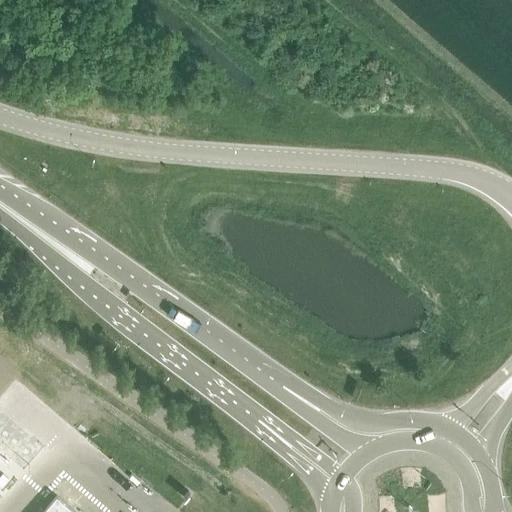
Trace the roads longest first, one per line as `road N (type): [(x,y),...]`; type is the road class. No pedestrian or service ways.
road 1 (unclassified): [(511,197),(475,177),(432,169),(157,150),(0,118)]
road 2 (primary): [(295,394),(112,264),(0,204)]
road 3 (primary): [(0,204),(96,297),(267,428)]
road 4 (primary): [(446,428),(415,420),(363,423),(295,394)]
